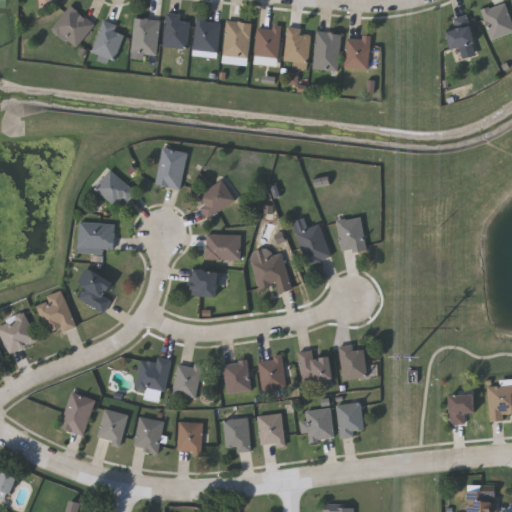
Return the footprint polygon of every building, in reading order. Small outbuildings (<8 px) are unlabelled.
[(511,30),(492,39),(481,10),(503,1),(511,24),(511,30)] [(55,32),(79,50),(98,25),(74,7),(55,32)] [(179,14),(179,20),(190,21),(187,48),(163,46),(166,13),(179,14)] [(448,30),(454,29),(452,17),(470,14),(474,45),(450,47),(448,30)] [(156,54),(132,52),(134,18),(158,19),(156,54)] [(248,57),(223,55),(225,19),(251,21),(248,57)] [(115,31),(123,34),(115,60),(92,53),(103,20),(117,25),(115,31)] [(254,57),(256,26),(280,27),(277,59),(254,57)] [(309,61),(285,61),(285,28),(309,28),(309,61)] [(337,70),(312,67),(317,30),(342,33),(337,70)] [(369,68),(345,68),(345,35),(369,35),(369,68)] [(155,184),(162,147),(187,152),(179,189),(155,184)] [(126,201),(123,198),(115,207),(95,188),(111,170),(135,192),(126,201)] [(196,196),(223,180),(235,201),(208,217),(196,196)] [(319,223),(330,257),(306,264),(292,221),(303,218),(306,227),(319,223)] [(362,251),(337,251),(337,218),(362,218),(362,251)] [(114,223),(113,252),(78,250),(79,222),(114,223)] [(240,260),(205,260),(205,234),(240,234),(240,260)] [(281,254),(290,290),(277,293),(275,284),(257,288),(249,253),(268,248),(270,256),(281,254)] [(76,296),(93,270),(113,283),(104,296),(111,301),(102,313),(76,296)] [(217,296),(192,295),(192,270),(217,271),(217,296)] [(68,333),(78,330),(68,295),(40,303),(49,334),(66,329),(68,333)] [(10,355),(0,337),(0,325),(22,313),(37,339),(10,355)] [(365,378),(341,380),(338,346),(352,345),(352,350),(363,349),(365,378)] [(311,359),(330,357),(332,378),(300,382),(297,352),(310,351),(311,359)] [(256,360),(280,356),(285,386),(261,390),(256,360)] [(135,387),(141,357),(169,362),(164,392),(135,387)] [(224,393),(223,363),(247,361),(248,391),(224,393)] [(171,394),(177,362),(200,366),(194,398),(171,394)] [(511,415),(488,418),(485,387),(511,384),(511,415)] [(84,435),(59,429),(69,393),(93,399),(84,435)] [(448,424),(448,394),(473,394),(473,413),(462,413),(462,424),(448,424)] [(360,435),(336,435),(337,403),(361,404),(360,435)] [(333,437),(306,442),(303,423),(305,423),(304,412),(328,408),(333,437)] [(121,444),(97,441),(102,410),(125,413),(121,444)] [(257,445),(257,414),(281,414),(281,445),(257,445)] [(249,451),(235,452),(235,446),(224,447),(222,419),(247,417),(249,451)] [(158,452),(133,449),(137,418),(161,420),(158,452)] [(200,422),(200,457),(190,457),(190,451),(177,451),(177,422),(200,422)] [(7,500),(0,497),(0,471),(15,477),(7,500)] [(465,511),(465,490),(493,490),(493,511),(465,511)] [(87,511),(65,511),(69,500),(89,506),(87,511)]
